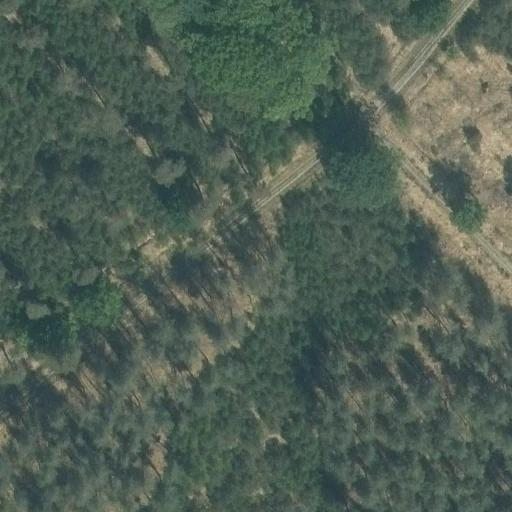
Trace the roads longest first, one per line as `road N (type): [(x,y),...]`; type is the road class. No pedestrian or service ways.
road 1 (track): [(0,405),(362,111)]
road 2 (track): [(461,0),(362,111)]
